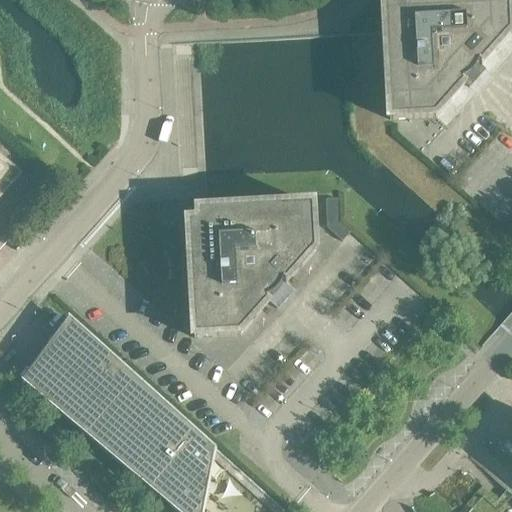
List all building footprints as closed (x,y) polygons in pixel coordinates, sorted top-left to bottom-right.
[(390,121),(395,120),(436,118),(451,101),(449,99),(462,84),(464,86),(466,85),(464,83),(470,79),(474,75),(478,70),(480,65),(482,67),(483,66),(481,64),(494,49),(496,51),(511,33),(509,0),(393,0),(394,2),(391,5),(383,5),(390,121)] [(0,197),(22,173),(0,153),(0,197)] [(314,205),(198,212),(198,220),(196,223),(188,223),(194,339),(241,336),(256,319),(254,317),(267,302),(269,304),(270,303),(268,301),(275,296),(280,291),(284,283),(286,285),(287,284),(285,282),(298,267),(301,269),(316,252),(314,205)] [(43,389),(72,346),(93,366),(98,361),(86,350),(91,344),(88,341),(89,339),(74,325),(29,376),(43,389)] [(93,366),(72,346),(43,389),(65,409),(66,408),(91,430),(92,429),(121,454),(122,453),(146,474),(147,473),(174,497),(206,454),(131,382),(132,381),(134,379),(92,342),(91,344),(86,350),(98,361),(93,366)] [(277,511),(132,381),(131,382),(206,454),(174,497),(147,473),(146,474),(122,453),(121,454),(92,429),(91,430),(66,408),(65,409),(180,511),(277,511)]
